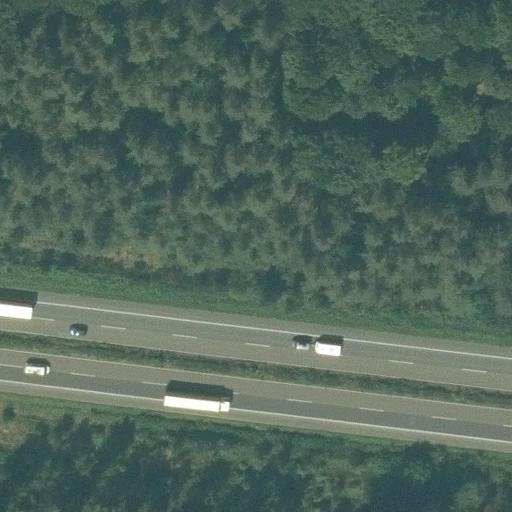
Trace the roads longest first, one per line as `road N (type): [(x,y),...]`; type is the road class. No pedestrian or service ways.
road 1 (motorway): [(511,371),(0,310)]
road 2 (motorway): [(0,367),(511,425)]
